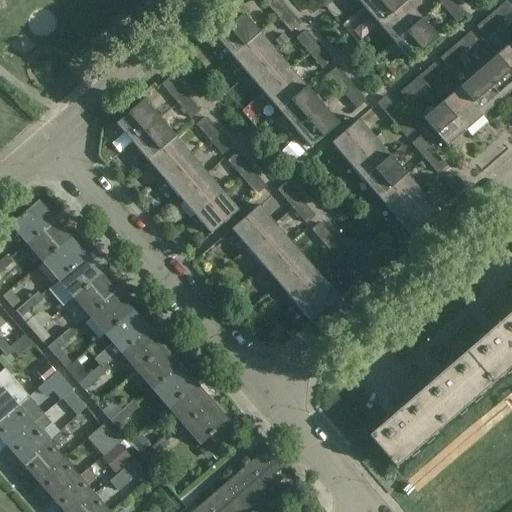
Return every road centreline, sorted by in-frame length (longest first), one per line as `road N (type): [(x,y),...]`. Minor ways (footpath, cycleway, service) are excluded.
road 1 (residential): [(269,392),(50,138)]
road 2 (residential): [(269,392),(511,184)]
road 3 (residential): [(50,138),(205,0)]
road 4 (residential): [(371,510),(269,392)]
